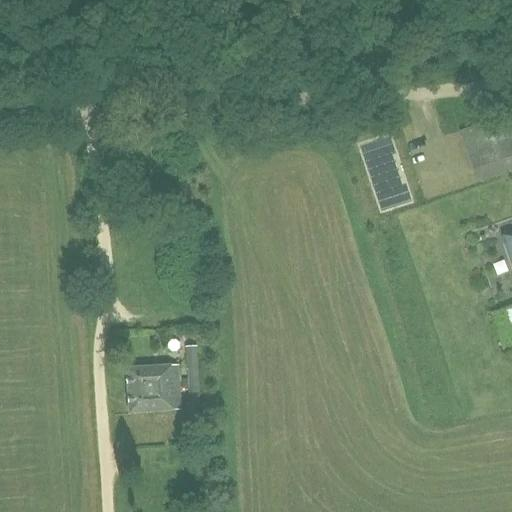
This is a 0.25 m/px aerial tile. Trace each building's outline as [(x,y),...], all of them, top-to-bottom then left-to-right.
[(495,124),(456,136),(469,175),(508,162),(495,124)] [(511,232),(501,236),(511,269),(511,232)] [(195,350),(184,350),(185,369),(196,368),(195,350)] [(125,373),(127,395),(178,391),(176,368),(125,373)] [(178,391),(127,395),(129,418),(180,413),(178,391)] [(199,429),(197,402),(187,403),(189,429),(199,429)] [(120,455),(130,452),(125,430),(114,433),(120,455)]
